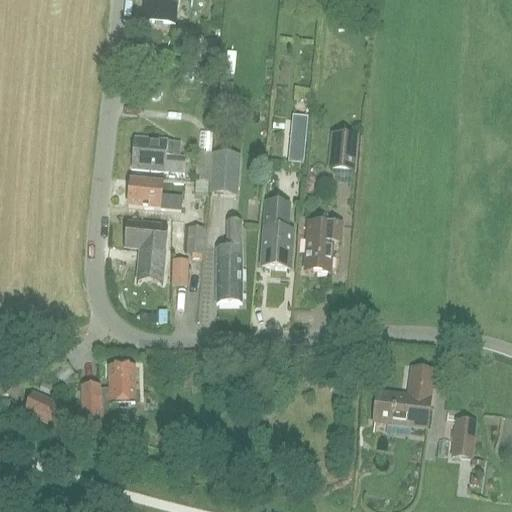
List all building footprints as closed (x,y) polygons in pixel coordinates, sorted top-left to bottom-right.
[(144,0),(143,23),(174,25),(175,0),(144,0)] [(18,106),(59,105),(59,73),(31,73),(31,65),(0,65),(0,105),(6,106),(6,109),(18,110),(18,106)] [(150,88),(147,93),(149,98),(154,100),(159,98),(161,93),(159,88),(155,86),(150,88)] [(204,88),(203,99),(212,99),(213,89),(204,88)] [(215,116),(213,139),(225,140),(227,116),(215,116)] [(293,117),(291,132),(306,134),(308,118),(293,117)] [(330,135),(327,171),(355,173),(358,137),(330,135)] [(135,141),(132,171),(183,175),(185,160),(165,158),(166,143),(135,141)] [(461,141),(461,156),(490,156),(490,141),(461,141)] [(196,181),(210,182),(213,156),(198,155),(196,181)] [(209,196),(237,198),(240,158),(213,156),(210,182),(209,196)] [(182,199),(161,197),(162,187),(130,183),(127,208),(181,213),(182,199)] [(294,236),(289,236),(291,206),(266,204),(261,271),(291,273),(294,236)] [(126,223),(123,250),(139,252),(136,284),(137,284),(138,279),(161,281),(161,286),(162,286),(167,227),(126,223)] [(215,251),(215,306),(242,306),(243,224),(226,224),(225,250),(215,251)] [(330,276),(333,243),(341,244),(342,227),(308,224),(304,274),(330,276)] [(200,256),(202,256),(204,229),(186,228),(185,255),(192,255),(192,262),(200,262),(200,256)] [(171,287),(188,288),(188,262),(172,261),(171,287)] [(167,324),(167,312),(158,312),(158,324),(167,324)] [(82,388),(82,413),(72,413),(72,412),(33,393),(22,416),(62,435),(63,433),(84,432),(83,425),(99,425),(100,432),(110,432),(109,423),(110,423),(110,405),(136,405),(135,368),(108,369),(109,391),(99,391),(99,387),(82,388)] [(373,424),(426,430),(433,373),(412,371),(408,398),(377,394),(373,424)] [(476,424),(454,422),(451,460),(473,462),(476,424)] [(127,434),(113,434),(114,447),(128,446),(127,434)]
